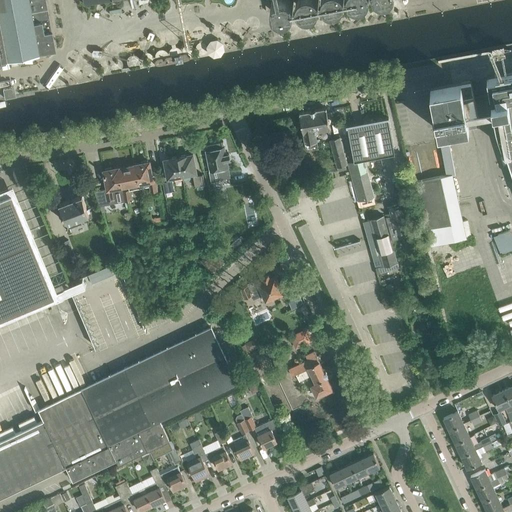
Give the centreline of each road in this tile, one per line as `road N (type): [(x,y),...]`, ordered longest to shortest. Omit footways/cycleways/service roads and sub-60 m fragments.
road 1 (unclassified): [(369,432),(231,108)]
road 2 (unclassified): [(231,108),(511,55)]
road 3 (unclassified): [(0,152),(231,108)]
